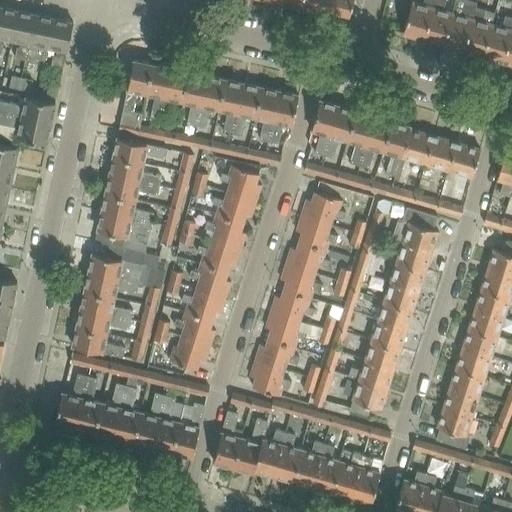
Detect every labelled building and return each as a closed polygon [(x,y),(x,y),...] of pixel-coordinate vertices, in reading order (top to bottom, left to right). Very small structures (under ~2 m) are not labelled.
[(326,11),(328,0),(303,0),(302,5),(326,11)] [(350,17),(354,0),(328,0),(326,11),(350,17)] [(424,37),(435,0),(425,0),(424,3),(413,0),(404,31),(424,37)] [(444,43),(453,13),(443,10),(445,0),(435,0),(424,37),(444,43)] [(464,49),(476,6),(477,0),(475,0),(455,0),(457,0),(444,43),(464,49)] [(12,38),(19,8),(1,4),(0,6),(0,51),(2,52),(4,42),(1,42),(2,36),(12,38)] [(493,23),(492,23),(483,20),(486,9),(476,6),(464,49),(484,54),(493,23)] [(27,58),(37,12),(19,8),(12,38),(21,40),(20,46),(18,45),(15,56),(27,58)] [(47,52),(55,15),(37,12),(27,58),(36,60),(37,55),(45,57),(46,52),(47,52)] [(55,15),(49,46),(57,47),(56,53),(54,52),(51,63),(63,65),(73,19),(55,15)] [(504,60),(511,33),(511,16),(506,15),(503,26),(493,23),(484,54),(504,60)] [(146,92),(153,61),(134,58),(123,108),(119,128),(138,132),(139,123),(140,123),(143,112),(133,110),(137,90),(146,92)] [(160,117),(171,65),(153,61),(146,92),(155,94),(151,115),(160,117)] [(183,99),(189,69),(171,65),(160,117),(170,119),(174,98),(183,99)] [(196,124),(207,73),(189,69),(183,99),(192,101),(188,122),(196,124)] [(219,107),(226,77),(207,73),(196,124),(206,126),(210,105),(219,107)] [(20,88),(22,76),(11,74),(9,86),(20,88)] [(33,78),(22,76),(20,88),(31,90),(33,78)] [(233,131),(244,81),(226,77),(219,107),(228,109),(224,130),(233,131)] [(256,115),(262,85),(244,81),(233,131),(242,133),(246,113),(256,115)] [(57,94),(59,84),(49,82),(46,92),(57,94)] [(269,139),(280,89),(262,85),(256,115),(263,117),(259,137),(269,139)] [(292,123),(299,93),(280,89),(269,139),(278,141),(283,121),(292,123)] [(0,109),(51,120),(56,100),(27,94),(25,104),(0,99),(0,109)] [(324,153),(338,103),(320,98),(312,128),(321,130),(315,150),(324,153)] [(347,141),(356,109),(338,103),(324,153),(333,156),(338,138),(347,141)] [(47,140),(51,120),(0,109),(0,122),(20,126),(18,134),(47,140)] [(360,163),(375,114),(356,109),(347,141),(355,143),(350,161),(354,162),(360,163)] [(384,150),(393,119),(375,114),(360,163),(368,166),(374,148),(384,150)] [(402,156),(410,126),(411,125),(393,119),(384,150),(392,153),(386,172),(396,174),(401,156),(402,156)] [(158,127),(140,123),(139,123),(138,132),(156,136),(158,127)] [(425,163),(434,133),(410,126),(402,156),(425,163)] [(174,139),(176,131),(158,127),(156,136),(174,139)] [(192,143),(194,135),(176,131),(174,139),(192,143)] [(448,169),(457,140),(434,133),(425,163),(448,169)] [(168,146),(147,142),(117,135),(113,154),(143,160),(145,153),(161,156),(166,157),(168,146)] [(211,147),(212,139),(194,135),(192,143),(211,147)] [(229,151),(231,143),(212,139),(211,147),(229,151)] [(440,198),(437,207),(461,214),(464,205),(481,147),(457,140),(448,169),(460,173),(455,191),(457,191),(454,202),(440,198)] [(0,161),(15,165),(19,145),(0,141),(0,161)] [(247,155),(249,147),(231,143),(229,151),(247,155)] [(267,151),(255,148),(249,147),(247,155),(265,159),(267,151)] [(185,150),(180,168),(188,170),(193,152),(185,150)] [(280,162),(282,154),(267,151),(265,159),(280,162)] [(162,174),(141,169),(143,160),(113,154),(109,172),(159,183),(162,174)] [(510,194),(511,188),(511,155),(505,154),(499,175),(506,177),(501,191),(510,194)] [(322,164),(308,159),(305,168),(320,173),(322,164)] [(0,182),(10,185),(15,165),(0,161),(0,182)] [(259,172),(232,164),(232,163),(229,171),(222,169),(220,175),(229,177),(226,188),(256,198),(261,182),(256,180),(259,172)] [(340,179),(343,170),(322,164),(320,173),(324,174),(340,179)] [(184,189),(188,170),(180,168),(175,187),(184,189)] [(196,170),(194,180),(206,183),(209,173),(196,170)] [(355,183),(357,174),(351,172),(343,170),(340,179),(355,183)] [(157,193),(159,183),(109,172),(105,191),(135,197),(137,188),(157,193)] [(373,188),(375,179),(363,176),(362,175),(357,174),(355,183),(360,184),(373,188)] [(390,193),(393,184),(375,179),(373,188),(390,193)] [(204,193),(206,183),(194,180),(191,190),(204,193)] [(0,203),(6,205),(10,185),(0,182),(0,203)] [(414,200),(417,191),(393,184),(390,193),(414,200)] [(179,207),(184,189),(175,187),(170,205),(179,207)] [(251,213),(256,198),(226,188),(223,199),(214,196),(213,202),(219,204),(216,212),(243,220),(246,212),(251,213)] [(339,208),(341,200),(342,198),(316,190),(315,190),(312,198),(307,197),(302,213),(334,223),(337,214),(340,214),(344,216),(346,210),(339,208)] [(133,206),(135,197),(105,191),(101,209),(152,220),(154,210),(133,206)] [(437,207),(440,198),(417,191),(414,200),(437,207)] [(174,225),(179,207),(170,205),(166,223),(174,225)] [(432,248),(438,228),(433,227),(437,214),(407,205),(403,218),(398,216),(392,236),(404,240),(404,239),(432,248)] [(97,228),(95,240),(145,251),(148,238),(139,236),(141,227),(150,229),(152,220),(101,209),(97,228)] [(384,212),(376,209),(370,228),(378,231),(384,212)] [(241,229),(243,220),(216,212),(214,220),(207,218),(205,225),(214,228),(211,237),(241,246),(246,231),(241,229)] [(501,225),(503,217),(487,212),(485,220),(501,225)] [(331,232),(334,223),(302,213),(297,229),(302,230),(299,238),(326,247),(329,239),(335,241),(337,235),(331,232)] [(511,228),(511,219),(503,217),(501,225),(511,228)] [(185,218),(182,229),(194,232),(196,221),(185,218)] [(363,233),(367,221),(357,218),(353,230),(363,233)] [(170,244),(174,225),(166,223),(161,241),(170,244)] [(371,250),(378,231),(370,228),(364,248),(371,250)] [(191,242),(194,232),(182,229),(179,239),(191,242)] [(359,246),(363,233),(353,230),(349,243),(359,246)] [(236,262),(241,246),(211,237),(208,247),(199,245),(197,251),(203,253),(201,261),(228,269),(231,261),(236,262)] [(330,258),(323,256),(326,247),(299,238),(297,247),(292,245),(287,261),(316,270),(319,262),(328,264),(330,258)] [(489,266),(511,273),(511,239),(506,238),(502,249),(495,247),(489,266)] [(426,268),(432,248),(404,239),(404,240),(398,259),(426,268)] [(365,270),(371,250),(364,248),(357,268),(365,270)] [(164,267),(155,265),(152,264),(122,258),(92,251),(88,270),(140,281),(150,283),(159,285),(164,267)] [(419,288),(426,268),(398,259),(392,279),(419,288)] [(225,278),(228,269),(201,261),(198,270),(191,268),(190,274),(198,277),(196,286),(225,295),(230,279),(225,278)] [(313,281),(316,270),(287,261),(282,277),(286,278),(284,287),(311,295),(313,287),(320,289),(322,284),(313,281)] [(341,266),(337,278),(348,282),(351,269),(341,266)] [(482,286),(510,295),(511,295),(511,273),(489,266),(482,286)] [(361,283),(365,270),(357,268),(351,287),(358,290),(361,283)] [(172,269),(169,279),(181,282),(183,271),(172,269)] [(140,281),(88,270),(84,288),(114,294),(116,285),(138,289),(140,281)] [(17,280),(0,276),(0,295),(13,299),(17,280)] [(344,294),(348,282),(337,278),(334,291),(344,294)] [(178,292),(181,282),(169,279),(167,289),(178,292)] [(413,307),(419,288),(392,279),(385,299),(413,307)] [(154,305),(159,285),(150,283),(148,292),(145,302),(154,305)] [(220,311),(225,295),(196,286),(193,296),(183,293),(182,300),(188,302),(186,309),(213,318),(215,309),(220,311)] [(476,306),(504,315),(510,295),(482,286),(476,306)] [(276,293),(271,309),(303,319),(306,311),(313,314),(314,308),(308,306),(311,295),(284,287),(281,295),(276,293)] [(352,309),(355,300),(358,290),(351,287),(344,307),(352,309)] [(112,304),(114,294),(84,288),(80,306),(131,317),(133,309),(112,304)] [(0,315),(9,317),(13,299),(0,295),(0,315)] [(407,327),(413,307),(385,299),(379,318),(407,327)] [(149,322),(154,305),(145,302),(141,320),(149,322)] [(128,327),(131,317),(80,306),(77,325),(106,331),(108,323),(128,327)] [(498,335),(504,315),(476,306),(470,326),(498,335)] [(345,329),(351,311),(352,309),(344,307),(340,319),(338,327),(345,329)] [(210,326),(213,318),(186,309),(183,318),(176,316),(175,323),(183,325),(180,334),(210,343),(215,327),(210,326)] [(271,309),(266,325),(271,327),(268,335),(295,344),(298,336),(305,338),(307,332),(300,330),(303,319),(271,309)] [(0,334),(6,335),(9,317),(0,315),(0,334)] [(159,318),(157,328),(168,331),(171,320),(159,318)] [(400,347),(407,327),(379,318),(373,338),(400,347)] [(144,341),(149,322),(141,320),(136,339),(144,341)] [(105,340),(106,331),(77,325),(73,343),(123,354),(125,345),(105,340)] [(328,342),(332,329),(323,326),(322,328),(318,339),(328,342)] [(492,354),(498,335),(470,326),(464,345),(492,354)] [(339,349),(345,329),(338,327),(331,347),(339,349)] [(166,341),(168,331),(157,328),(152,348),(162,350),(164,341),(166,341)] [(178,334),(170,358),(197,367),(200,358),(205,359),(210,343),(180,334),(178,334)] [(292,353),(295,344),(268,335),(266,343),(261,342),(256,358),(291,369),(293,361),(297,362),(299,355),(292,353)] [(394,367),(400,347),(373,338),(366,358),(394,367)] [(140,359),(144,341),(136,339),(131,356),(140,359)] [(485,374),(492,354),(464,345),(457,365),(485,374)] [(332,369),(337,356),(339,349),(331,347),(325,366),(332,369)] [(70,360),(90,364),(92,356),(72,351),(70,360)] [(111,361),(100,358),(92,356),(90,364),(109,369),(111,361)] [(288,379),(291,369),(256,358),(251,374),(256,375),(253,384),(280,393),(283,384),(289,386),(291,380),(288,379)] [(388,386),(394,367),(366,358),(363,369),(351,366),(348,374),(360,378),(360,377),(388,386)] [(128,374),(130,365),(111,361),(109,369),(128,374)] [(311,363),(307,375),(316,378),(320,365),(311,363)] [(133,440),(141,409),(131,406),(138,376),(148,379),(150,370),(130,365),(128,374),(126,384),(114,435),(133,440)] [(479,394),(485,374),(457,365),(451,385),(479,394)] [(321,404),(332,369),(325,366),(318,385),(313,402),(321,404)] [(168,383),(170,375),(150,370),(148,379),(168,383)] [(75,425),(87,374),(78,372),(73,393),(63,391),(55,421),(75,425)] [(94,430),(102,399),(93,397),(98,376),(87,374),(75,425),(94,430)] [(187,388),(189,380),(170,375),(168,383),(187,388)] [(312,390),(316,378),(307,375),(303,387),(312,390)] [(354,397),(350,408),(367,413),(371,403),(382,406),(388,386),(360,377),(360,378),(354,397)] [(207,393),(209,385),(189,380),(187,388),(207,393)] [(114,435),(126,384),(116,381),(111,401),(102,399),(94,430),(114,435)] [(475,408),(479,394),(451,385),(445,405),(473,414),(475,408)] [(250,404),(252,396),(233,390),(231,398),(250,404)] [(153,445),(165,394),(154,391),(149,411),(141,409),(133,440),(153,445)] [(172,449),(180,418),(170,416),(175,396),(165,394),(153,445),(172,449)] [(271,401),(252,396),(250,404),(269,410),(270,405),(271,401)] [(291,411),(293,402),(273,396),(271,401),(270,405),(291,411)] [(192,454),(204,403),(193,401),(189,421),(180,418),(172,449),(192,454)] [(310,417),(313,408),(293,402),(291,411),(310,417)] [(498,422),(507,425),(511,411),(511,404),(506,402),(498,422)] [(437,438),(463,446),(473,414),(445,405),(438,424),(441,425),(437,438)] [(330,422),(332,414),(313,408),(310,417),(330,422)] [(233,465),(241,435),(232,433),(238,412),(227,409),(213,460),(233,465)] [(350,428),(352,420),(332,414),(330,422),(350,428)] [(263,436),(265,426),(266,426),(267,420),(256,417),(251,438),(241,435),(233,465),(253,471),(254,469),(263,436)] [(369,433),(372,425),(352,420),(350,428),(369,433)] [(499,444),(507,425),(498,422),(491,441),(499,444)] [(389,439),(391,431),(372,425),(369,433),(389,439)] [(273,474),(285,431),(276,429),(273,439),(263,436),(254,469),(273,474)] [(293,479),(302,448),(291,445),(294,434),(285,431),(273,474),(293,479)] [(433,452),(435,444),(416,438),(413,446),(433,452)] [(313,485),(324,442),(313,439),(310,450),(302,448),(293,479),(313,485)] [(341,459),(330,456),(333,445),(324,442),(313,485),(332,490),(341,459)] [(452,458),(455,450),(435,444),(433,452),(452,458)] [(352,496),(364,454),(343,448),(341,459),(332,490),(352,496)] [(472,463),(474,455),(455,450),(452,458),(472,463)] [(372,501),(380,470),(370,467),(373,456),(364,454),(352,496),(372,501)] [(491,469),(494,461),(474,455),(472,463),(491,469)] [(511,475),(511,471),(511,466),(494,461),(491,469),(511,475)] [(407,511),(415,511),(427,472),(417,469),(414,480),(404,478),(395,508),(407,511)] [(436,511),(443,489),(434,486),(437,475),(427,472),(415,511),(436,511)] [(457,511),(465,486),(455,483),(452,492),(443,489),(436,511),(457,511)] [(478,511),(482,502),(472,499),(475,489),(465,486),(457,511),(478,511)] [(500,511),(504,498),(495,495),(492,505),(482,502),(478,511),(500,511)] [(511,511),(511,507),(511,500),(504,498),(500,511),(511,511)]
